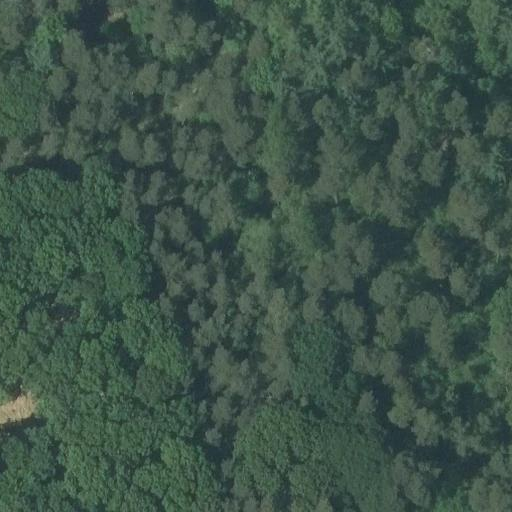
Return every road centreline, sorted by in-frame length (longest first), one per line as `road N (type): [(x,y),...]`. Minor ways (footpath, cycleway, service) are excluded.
road 1 (track): [(210,0),(320,511)]
road 2 (track): [(386,0),(0,82)]
